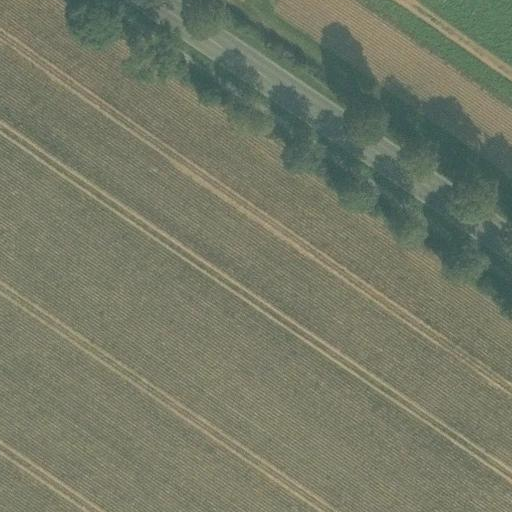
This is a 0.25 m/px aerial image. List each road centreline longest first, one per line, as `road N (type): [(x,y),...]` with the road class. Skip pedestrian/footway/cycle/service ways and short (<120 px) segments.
road 1 (secondary): [(511,247),(155,0)]
road 2 (track): [(238,2),(511,193)]
